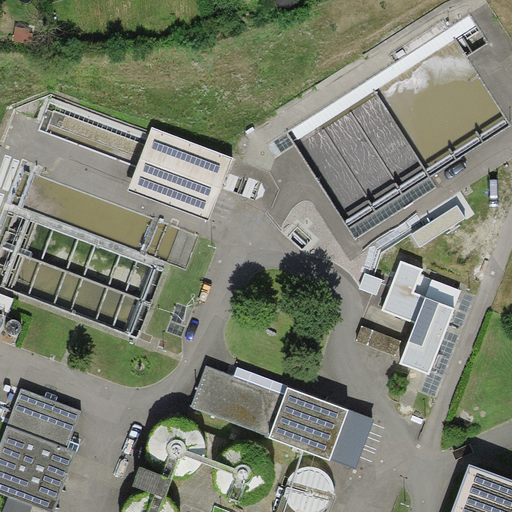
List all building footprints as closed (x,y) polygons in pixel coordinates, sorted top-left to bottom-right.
[(129,190),(211,220),(234,159),(152,128),(129,190)] [(425,270),(401,261),(383,310),(415,321),(400,362),(431,373),(456,306),(417,292),(425,270)] [(398,342),(362,328),(357,342),(393,355),(398,342)] [(192,405),(331,458),(350,409),(238,366),(234,376),(208,366),(192,405)] [(82,411),(23,389),(0,449),(0,496),(42,511),(55,511),(81,444),(71,440),(82,411)] [(149,442),(149,452),(153,461),(160,468),(168,472),(178,474),(187,472),(194,467),(200,461),(204,453),(205,444),(203,436),(199,428),(192,422),(184,418),(176,417),(166,420),(158,425),(152,432),(149,442)] [(219,463),(218,471),(219,480),(223,488),(230,494),(238,497),(246,497),(253,495),(260,491),(265,485),(268,477),(268,470),(266,462),(262,455),(255,450),(248,448),(239,447),(231,450),(224,456),(219,463)] [(171,476),(141,465),(135,481),(165,492),(171,476)] [(284,496),(287,505),(293,511),(326,511),(332,507),(335,499),(336,491),(335,483),(331,476),(325,470),(318,467),(309,466),(301,467),(293,471),(287,478),(284,487),(284,496)] [(511,511),(511,485),(478,473),(463,511),(511,511)] [(176,511),(175,507),(169,499),(161,494),(151,491),(141,493),(133,497),(127,503),(123,511),(122,511),(176,511)]
